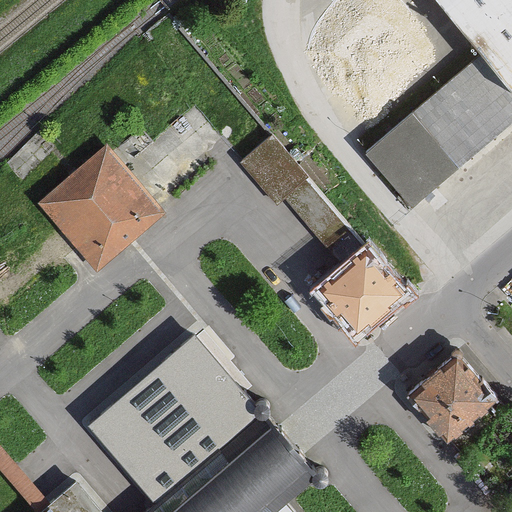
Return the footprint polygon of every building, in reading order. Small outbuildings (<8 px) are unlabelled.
[(511,0),(441,0),(482,50),(511,86),(511,0)] [(511,86),(482,50),(414,107),(456,155),(511,106),(511,86)] [(407,196),(456,155),(414,107),(366,148),(407,196)] [(272,131),(241,157),(277,199),(308,173),(272,131)] [(164,208),(107,141),(39,198),(96,266),(164,208)] [(367,239),(317,282),(357,329),(402,290),(408,290),(411,288),(411,283),(408,280),(403,280),(367,239)] [(273,413),(196,323),(84,418),(156,501),(143,511),(108,511),(76,473),(49,496),(44,500),(37,506),(30,511),(303,511),(289,495),(321,468),(297,441),(273,413)] [(453,349),(405,389),(446,437),(499,391),(462,348),(462,344),(460,341),(455,341),(453,344),(453,349)] [(0,463),(37,506),(44,500),(49,496),(0,438),(0,463)]
